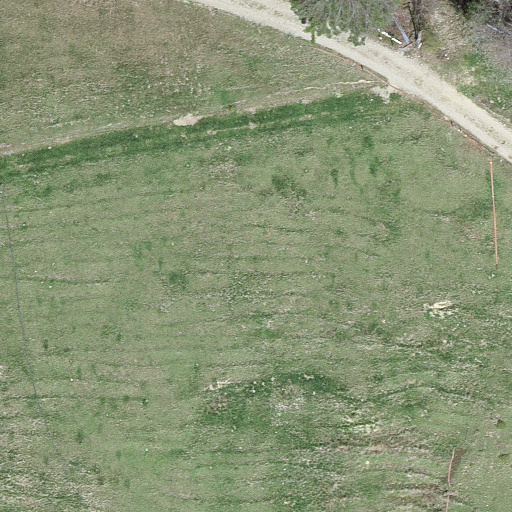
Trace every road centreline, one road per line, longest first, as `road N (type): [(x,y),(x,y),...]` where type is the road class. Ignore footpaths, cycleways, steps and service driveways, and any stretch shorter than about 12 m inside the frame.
road 1 (track): [(0,168),(433,85)]
road 2 (track): [(511,144),(433,85),(331,34),(230,0)]
